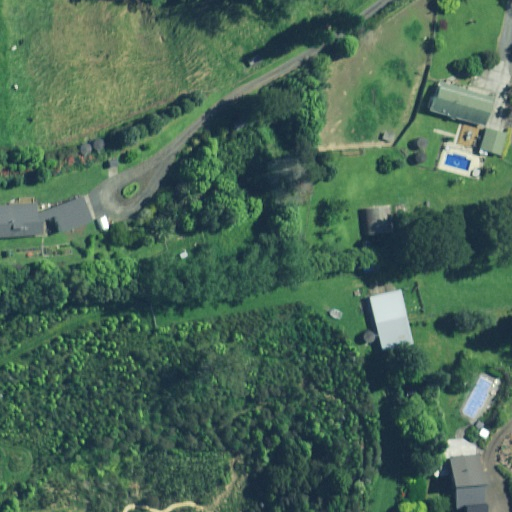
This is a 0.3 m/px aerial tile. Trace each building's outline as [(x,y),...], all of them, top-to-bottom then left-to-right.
[(493,98),(439,83),(434,98),(430,97),(426,110),(485,127),(493,98)] [(505,135),(485,129),(479,150),(500,155),(505,135)] [(94,221),(86,198),(54,209),(62,232),(94,221)] [(34,218),(33,204),(0,206),(0,237),(41,235),(40,218),(34,218)] [(390,233),(389,207),(364,208),(365,235),(390,233)] [(410,345),(399,291),(368,298),(379,351),(410,345)] [(373,340),(373,338),(373,336),(372,333),(370,331),(368,330),(366,330),(363,330),(361,331),(359,333),(358,335),(357,337),(358,340),(359,342),(360,344),(362,345),(365,346),(367,345),(370,344),(372,343),(373,340)] [(482,485),(479,454),(446,458),(449,489),(452,489),(454,509),(463,508),(463,511),(485,511),(485,506),(482,485)]
